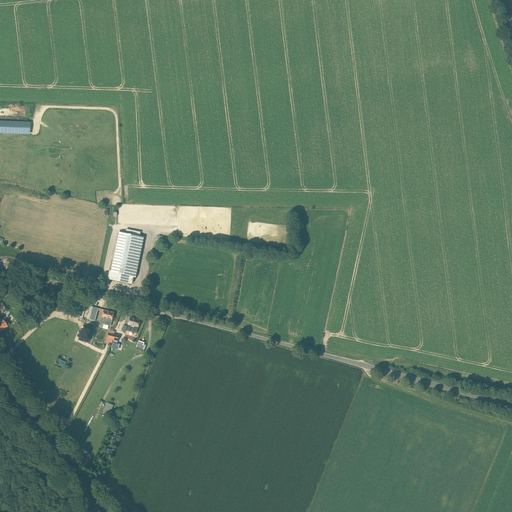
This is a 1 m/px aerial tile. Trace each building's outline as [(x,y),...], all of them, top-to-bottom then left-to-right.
[(29,124),(4,122),(4,133),(28,134),(29,124)] [(125,233),(119,232),(111,272),(110,271),(108,279),(131,284),(132,281),(134,281),(134,280),(132,280),(133,277),(135,277),(144,237),(140,236),(125,233)] [(91,307),(86,319),(95,321),(98,309),(91,307)] [(114,312),(104,310),(100,323),(111,326),(114,312)] [(130,317),(126,330),(136,333),(140,320),(130,317)] [(115,331),(109,330),(106,343),(112,344),(111,348),(118,350),(119,344),(117,344),(119,335),(114,334),(115,331)] [(145,343),(139,340),(136,347),(144,350),(146,345),(144,344),(145,343)] [(58,365),(65,367),(67,362),(60,359),(58,365)] [(110,415),(114,405),(108,402),(104,412),(110,415)]
